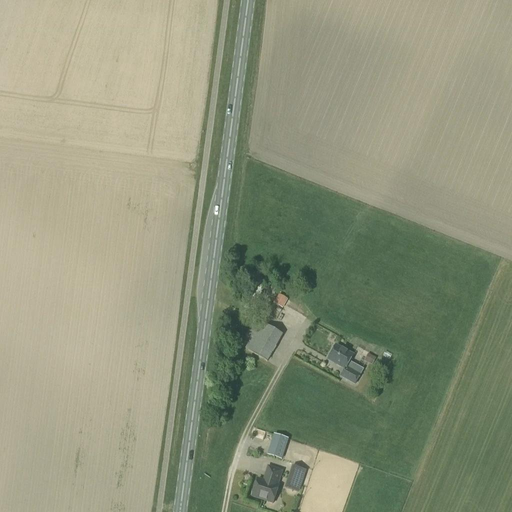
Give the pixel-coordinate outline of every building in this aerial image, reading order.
[(279,295),(274,304),(283,309),(288,300),(279,295)] [(268,362),(283,335),(261,323),(246,350),(268,362)] [(355,384),(360,375),(363,370),(350,362),(354,355),(336,346),(328,360),(345,369),(341,376),(355,384)] [(372,366),(376,358),(368,354),(364,361),(372,366)] [(274,435),(267,456),(282,461),(289,439),(274,435)] [(277,486),(282,472),(269,467),(265,479),(266,479),(265,482),(258,480),(253,497),(273,504),(279,486),(277,486)] [(300,487),(305,471),(293,467),(288,483),(300,487)]
